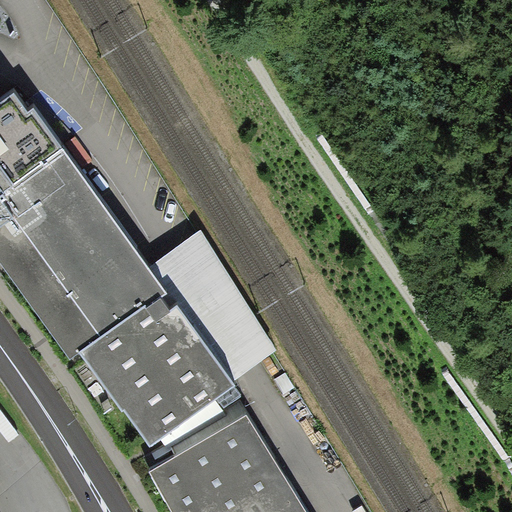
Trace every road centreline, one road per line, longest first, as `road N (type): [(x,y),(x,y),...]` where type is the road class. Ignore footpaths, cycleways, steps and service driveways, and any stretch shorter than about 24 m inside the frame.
road 1 (track): [(219,0),(511,437)]
road 2 (track): [(0,291),(146,511)]
road 3 (primary): [(106,511),(0,344)]
